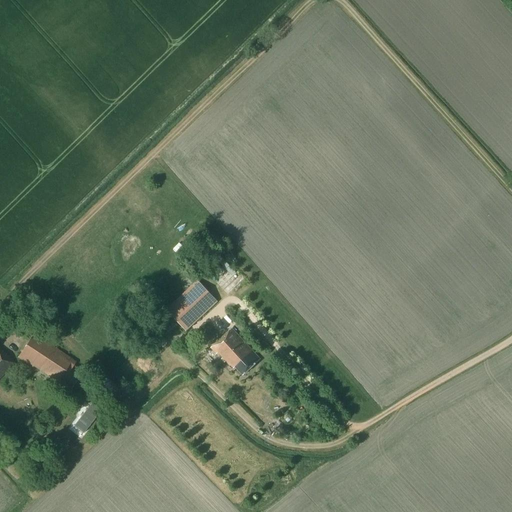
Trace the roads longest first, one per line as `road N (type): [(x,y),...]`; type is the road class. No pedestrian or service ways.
road 1 (unknown): [(355,433),(331,446),(285,442),(193,369)]
road 2 (residential): [(511,340),(355,433)]
